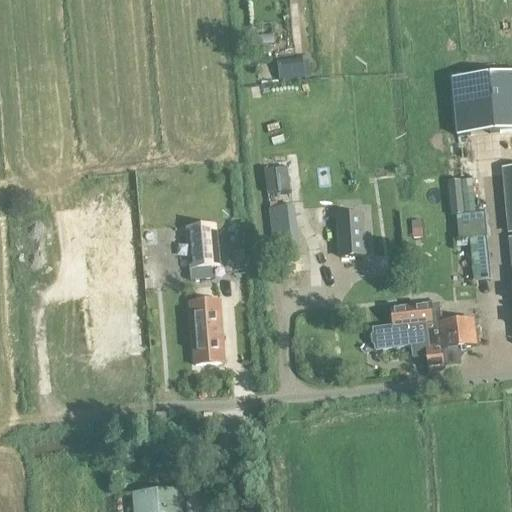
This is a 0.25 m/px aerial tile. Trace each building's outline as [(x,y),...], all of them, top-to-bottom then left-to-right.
[(278,62),(280,81),(304,79),(302,60),(278,62)] [(511,77),(452,82),(457,139),(511,134),(511,77)] [(511,170),(502,172),(508,233),(511,232),(511,170)] [(465,217),(475,216),(472,182),(462,183),(465,217)] [(451,218),(465,217),(462,183),(448,184),(451,218)] [(339,260),(366,259),(363,216),(336,218),(339,260)] [(190,272),(219,270),(215,227),(186,229),(190,272)] [(220,302),(191,305),(197,366),(226,364),(220,302)] [(429,304),(390,309),(393,328),(372,330),(373,336),(371,338),(372,346),(375,348),(375,353),(412,349),(413,357),(426,356),(428,373),(442,371),(442,367),(453,366),(453,363),(458,363),(457,354),(465,353),(465,346),(475,345),(472,319),(442,322),(440,305),(429,306),(429,304)] [(132,451),(119,452),(120,464),(133,463),(132,451)] [(182,511),(181,491),(133,495),(134,511),(182,511)]
